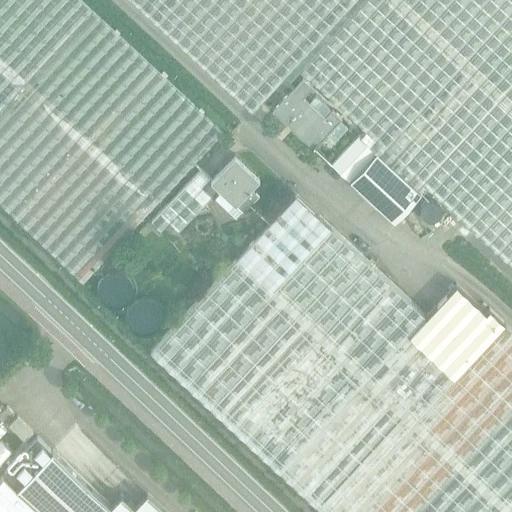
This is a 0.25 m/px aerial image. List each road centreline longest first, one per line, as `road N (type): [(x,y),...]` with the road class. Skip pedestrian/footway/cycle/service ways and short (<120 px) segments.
road 1 (unclassified): [(511,277),(463,231),(402,261),(120,0)]
road 2 (tertiary): [(272,511),(0,254)]
